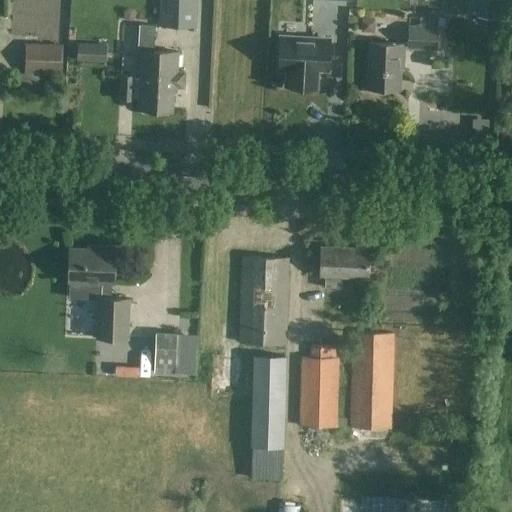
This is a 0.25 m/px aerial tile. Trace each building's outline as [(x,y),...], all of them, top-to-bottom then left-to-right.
[(158,0),(157,27),(195,28),(196,0),(158,0)] [(496,0),(477,0),(477,14),(495,14),(496,0)] [(418,16),(418,25),(407,25),(406,49),(436,50),(437,26),(437,16),(418,16)] [(175,93),(175,87),(185,87),(186,71),(176,70),(177,52),(154,51),(155,24),(139,24),(138,50),(139,50),(136,109),(171,111),(172,92),(175,93)] [(329,39),(281,37),(280,69),(288,69),(287,85),(316,86),(317,68),(328,68),(329,39)] [(61,75),(61,44),(24,42),(24,74),(61,75)] [(386,91),(386,90),(398,90),(400,62),(402,62),(402,44),(369,43),(367,89),(370,89),(370,90),(374,94),(382,94),(386,91)] [(106,64),(107,46),(83,45),(82,63),(106,64)] [(134,75),(118,75),(118,99),(132,100),(134,75)] [(340,277),(367,277),(368,247),(320,246),(319,276),(324,276),(324,287),(340,288),(340,277)] [(68,298),(97,299),(95,337),(127,338),(129,298),(110,298),(111,284),(112,284),(114,248),(96,248),(96,249),(69,248),(68,282),(68,298)] [(239,342),(284,343),(288,257),(242,255),(239,342)] [(239,308),(237,269),(218,270),(220,309),(239,308)] [(155,332),(153,372),(174,373),(175,333),(155,332)] [(350,427),(389,428),(392,333),(352,332),(350,427)] [(349,337),(339,337),(339,352),(349,352),(349,337)] [(336,358),(335,358),(335,346),(311,345),(311,357),(302,357),(300,426),(344,427),(344,418),(335,418),(336,358)] [(250,446),(251,446),(250,478),(280,479),(282,446),(285,356),(252,354),(250,446)] [(239,378),(240,357),(223,356),(221,377),(239,378)] [(278,511),(297,511),(298,495),(279,495),(278,511)]
